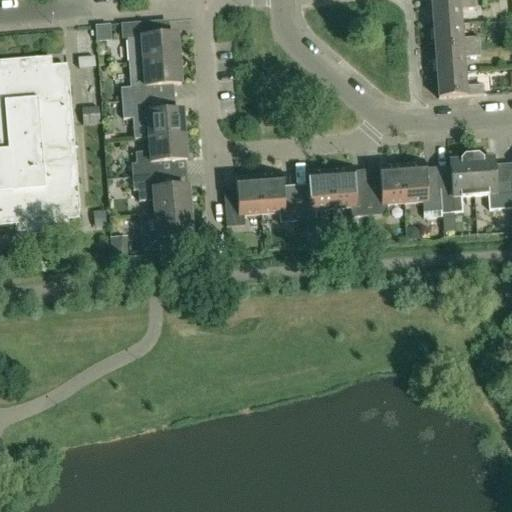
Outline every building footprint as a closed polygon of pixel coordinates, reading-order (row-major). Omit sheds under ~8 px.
[(433,28),(461,26),(460,12),(477,10),(476,0),(474,0),(431,3),(433,28)] [(128,65),(178,62),(177,37),(151,39),(150,24),(121,26),(122,41),(126,41),(128,65)] [(435,52),(480,49),(479,39),(462,40),(461,26),(433,28),(435,52)] [(436,76),(464,74),(463,59),(480,58),(480,49),(435,52),(436,76)] [(0,227),(14,226),(30,225),(30,233),(64,230),(63,214),(79,213),(68,74),(67,75),(66,66),(51,68),(50,60),(0,63),(0,227)] [(121,91),(122,104),(131,104),(156,101),(155,88),(180,87),(178,62),(128,65),(130,90),(121,91)] [(438,101),(483,97),(482,87),(465,88),(464,74),(436,76),(438,101)] [(156,101),(131,104),(133,128),(147,126),(148,140),(184,137),(182,112),(157,114),(156,101)] [(84,128),(100,126),(99,108),(82,110),(84,128)] [(184,137),(148,140),(149,154),(135,155),(136,166),(131,166),(132,180),(162,177),(161,164),(186,162),(184,137)] [(439,193),(440,199),(441,216),(463,215),(462,200),(474,199),(471,157),(464,158),(460,162),(449,163),(451,190),(439,191),(439,193)] [(471,157),(474,199),(488,198),(489,213),(511,210),(511,197),(511,186),(495,187),(493,159),(482,160),(477,157),(471,157)] [(424,165),(401,166),(404,206),(422,205),(423,221),(441,219),(441,216),(440,199),(439,193),(429,193),(426,191),(424,165)] [(381,204),(368,204),(369,219),(387,217),(387,207),(404,206),(401,166),(378,168),(381,204)] [(353,170),(330,172),(333,211),(350,210),(351,220),(369,219),(368,204),(356,205),(353,170)] [(309,209),(297,210),(298,224),(316,223),(315,213),(333,211),(330,172),(306,174),(309,209)] [(281,176),(258,177),(261,217),(279,216),(280,226),(298,224),(297,210),(284,211),(281,176)] [(162,177),(132,180),(133,193),(138,193),(139,203),(153,202),(154,216),(190,213),(188,188),(163,190),(162,177)] [(225,215),(226,230),(244,228),(243,218),(261,217),(258,177),(235,179),(238,214),(225,215)] [(143,253),(167,251),(167,240),(192,238),(190,213),(154,216),(155,230),(141,231),(143,253)]
